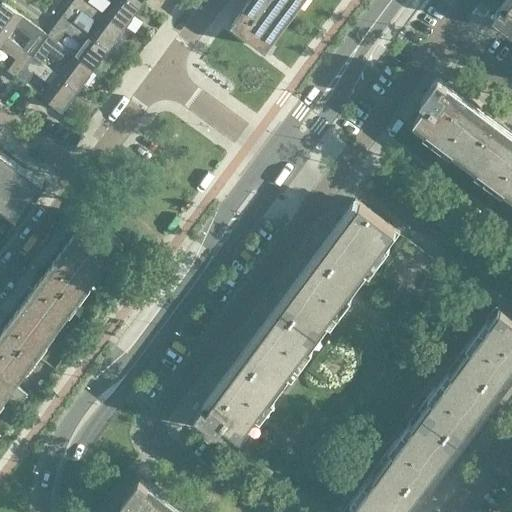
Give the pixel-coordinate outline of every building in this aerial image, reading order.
[(48,34),(3,0),(0,4),(0,29),(33,54),(48,34)] [(125,28),(86,0),(73,0),(63,14),(110,48),(125,28)] [(140,8),(128,0),(86,0),(125,28),(140,8)] [(145,0),(128,0),(140,8),(145,0)] [(267,49),(303,0),(249,0),(232,23),(267,49)] [(511,0),(504,0),(494,13),(511,26),(511,0)] [(110,48),(63,14),(48,34),(94,69),(110,48)] [(17,77),(33,54),(0,29),(0,46),(17,59),(8,70),(17,77)] [(94,69),(48,34),(33,54),(79,89),(94,69)] [(63,111),(79,89),(33,54),(17,77),(26,84),(35,72),(52,85),(43,96),(63,111)] [(511,129),(439,75),(422,99),(427,103),(411,124),(425,135),(429,130),(445,142),(441,147),(476,173),(480,168),(496,180),(492,185),(511,199),(511,129)] [(43,182),(0,148),(0,202),(18,216),(43,182)] [(136,201),(146,187),(130,176),(120,189),(136,201)] [(333,323),(328,319),(340,303),(345,306),(401,232),(356,199),(196,412),(220,429),(224,424),(246,440),(256,426),(251,422),(263,406),(268,410),(276,400),(294,375),(289,371),(302,355),(306,358),(333,323)] [(80,299),(123,241),(88,215),(45,273),(80,299)] [(37,356),(80,299),(45,273),(2,330),(37,356)] [(411,511),(511,377),(511,315),(497,304),(486,318),(491,322),(479,338),(474,335),(448,369),(453,373),(447,381),(441,389),(436,386),(409,421),(414,425),(402,441),(397,438),(342,511),(411,511)] [(0,405),(37,356),(2,330),(0,333),(0,405)] [(191,511),(141,474),(124,498),(129,502),(121,511),(191,511)]
